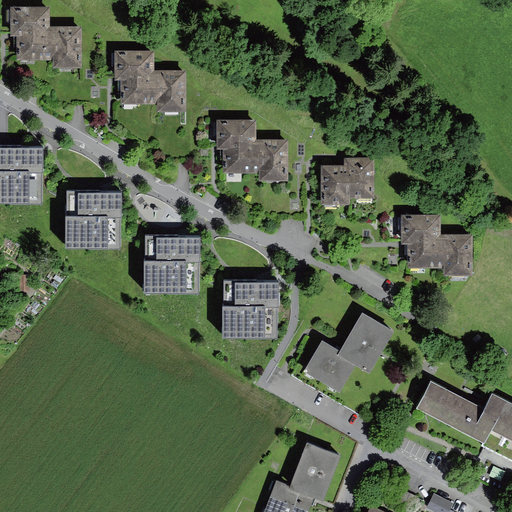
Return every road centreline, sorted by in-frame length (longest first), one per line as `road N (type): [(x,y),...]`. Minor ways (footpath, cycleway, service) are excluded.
road 1 (residential): [(0,96),(204,215),(247,235),(294,243),(438,331)]
road 2 (residential): [(345,511),(369,447),(500,511)]
